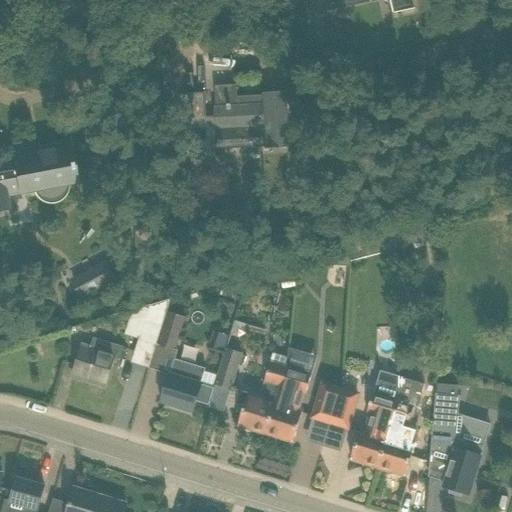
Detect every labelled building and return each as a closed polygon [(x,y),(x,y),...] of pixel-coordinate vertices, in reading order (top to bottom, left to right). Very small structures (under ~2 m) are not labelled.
[(410,5),(408,0),(352,0),(353,4),(370,0),(390,0),(392,9),(410,5)] [(468,39),(453,42),(457,61),(472,59),(468,39)] [(436,66),(430,74),(442,84),(448,76),(436,66)] [(236,98),(237,107),(231,107),(230,105),(227,105),(227,107),(216,108),(217,128),(213,128),(214,142),(267,138),(268,147),(288,145),(286,114),(285,94),(265,95),(265,96),(236,98)] [(185,130),(209,128),(208,116),(184,118),(185,130)] [(14,165),(0,167),(0,210),(9,209),(6,196),(33,191),(35,196),(38,199),(41,201),(45,202),(49,203),(53,203),(57,201),(61,199),(64,197),(66,193),(67,189),(68,185),(74,184),(67,144),(31,151),(30,147),(11,150),(14,165)] [(416,220),(401,224),(401,247),(422,241),(416,220)] [(401,247),(401,224),(349,238),(350,260),(401,247)] [(101,263),(77,276),(89,297),(112,284),(101,263)] [(149,305),(139,339),(156,345),(163,323),(167,310),(170,299),(149,305)] [(167,310),(163,323),(164,323),(157,346),(174,352),(185,317),(169,311),(167,310)] [(80,353),(75,373),(80,374),(79,376),(92,380),(90,384),(104,388),(113,357),(118,359),(122,345),(93,337),(90,345),(83,343),(80,353)] [(214,385),(231,390),(242,352),(225,347),(214,385)] [(169,375),(160,402),(193,412),(196,401),(209,405),(214,389),(201,385),(205,369),(174,359),(170,375),(169,375)] [(265,433),(274,404),(275,402),(280,387),(285,368),(286,366),(270,361),(260,395),(248,391),(238,425),(265,433)] [(297,408),(302,393),(305,394),(311,376),(285,368),(280,387),(275,402),(265,433),(293,442),(303,410),(297,408)] [(350,459),(378,468),(406,379),(389,374),(382,397),(374,395),(368,413),(372,414),(367,429),(362,427),(350,459)] [(406,379),(378,468),(405,476),(416,441),(408,439),(412,424),(408,422),(414,405),(413,404),(419,383),(406,379)] [(340,390),(323,384),(313,419),(330,424),(340,390)] [(330,424),(347,429),(358,395),(340,390),(330,424)] [(469,495),(484,445),(456,436),(460,396),(436,394),(431,449),(453,456),(444,487),(450,489),(449,493),(461,497),(462,493),(469,495)] [(10,501),(5,500),(1,511),(36,511),(37,510),(44,487),(17,479),(10,501)] [(123,511),(126,503),(106,497),(105,499),(96,496),(96,494),(74,487),(66,511),(123,511)]
